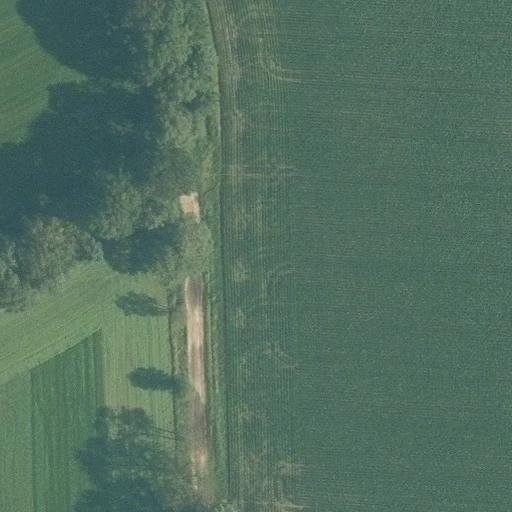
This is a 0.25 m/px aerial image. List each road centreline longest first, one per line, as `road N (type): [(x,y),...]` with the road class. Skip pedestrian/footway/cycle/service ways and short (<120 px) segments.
road 1 (track): [(200,511),(184,123)]
road 2 (track): [(181,165),(0,271)]
road 3 (unclassified): [(184,123),(168,0)]
